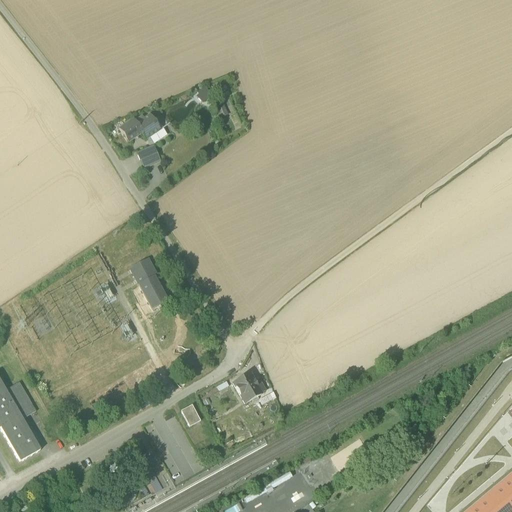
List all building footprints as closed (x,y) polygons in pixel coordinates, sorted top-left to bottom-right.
[(217,89),(219,94),(227,91),(225,86),(217,89)] [(211,95),(204,89),(196,97),(203,104),(211,95)] [(218,116),(221,122),(230,118),(222,102),(213,106),(218,116)] [(146,141),(150,138),(160,131),(155,125),(154,123),(153,123),(149,117),(136,125),(133,120),(119,130),(128,143),(141,134),(146,141)] [(162,130),(160,131),(150,138),(153,143),(155,143),(165,137),(165,135),(162,130)] [(137,155),(140,162),(157,155),(153,148),(137,155)] [(160,163),(157,155),(140,162),(143,170),(160,163)] [(130,270),(152,311),(167,303),(154,278),(156,277),(147,260),(130,270)] [(233,385),(245,405),(261,395),(261,394),(265,391),(261,385),(258,380),(254,382),(250,375),(233,385)] [(0,430),(19,464),(40,452),(22,421),(5,392),(0,382),(0,430)] [(217,387),(220,393),(229,388),(226,382),(217,387)] [(19,384),(5,392),(22,421),(36,413),(19,384)] [(260,401),(262,405),(272,400),(270,396),(260,401)] [(181,412),(189,428),(200,422),(192,406),(181,412)] [(511,511),(511,476),(469,511),(511,511)] [(290,477),(245,502),(248,506),(293,480),(290,477)]
